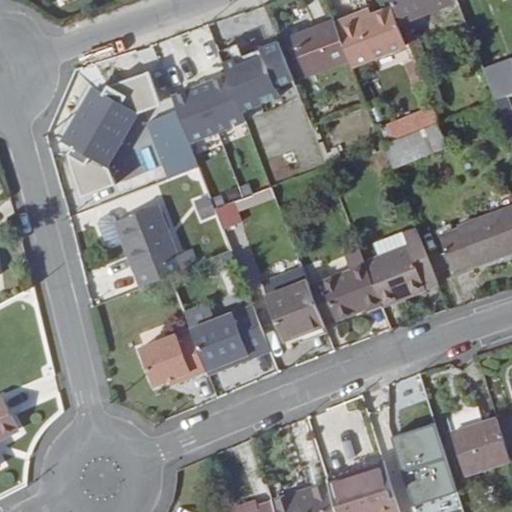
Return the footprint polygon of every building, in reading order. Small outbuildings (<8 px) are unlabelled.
[(458,0),(457,0),(393,0),(396,6),(402,22),(458,0)] [(355,66),(408,45),(393,7),(340,29),(352,59),(355,66)] [(340,29),(336,19),(294,36),(308,75),(352,59),(340,29)] [(297,84),(281,43),(246,57),(225,64),(229,75),(236,93),(244,111),(282,96),(279,91),(297,84)] [(241,46),(221,54),(225,64),(246,57),(241,46)] [(393,51),(376,60),(382,71),(399,63),(393,51)] [(124,84),(136,113),(162,103),(151,74),(124,84)] [(229,75),(174,95),(180,111),(192,142),(247,120),(244,111),(236,93),(229,75)] [(107,162),(136,113),(97,91),(69,139),(107,162)] [(307,110),(300,91),(293,93),(301,113),(307,110)] [(502,116),(497,101),(441,122),(407,135),(385,144),(395,167),(450,145),(449,140),(503,118),(502,116)] [(441,122),(436,110),(403,124),(407,135),(441,122)] [(192,142),(180,111),(150,123),(172,179),(201,167),(192,142)] [(511,112),(502,116),(503,118),(511,140),(511,112)] [(324,141),(320,143),(329,166),(338,162),(333,151),(328,152),(324,141)] [(202,169),(206,178),(212,176),(208,166),(202,169)] [(273,188),(278,186),(275,179),(265,183),(267,190),(273,188)] [(237,202),(255,195),(251,184),(213,198),(218,210),(228,206),(232,204),(237,202)] [(202,219),(215,214),(208,195),(194,200),(202,219)] [(237,202),(232,204),(240,224),(244,222),(237,202)] [(228,206),(218,210),(225,229),(240,224),(232,204),(228,206)] [(146,287),(184,271),(179,256),(159,205),(120,221),(128,241),(146,287)] [(511,253),(511,206),(459,227),(460,228),(441,235),(455,272),(473,265),(475,268),(511,253)] [(128,241),(120,221),(118,217),(113,215),(103,219),(101,224),(109,244),(115,246),(128,241)] [(382,301),(384,305),(440,284),(418,228),(405,233),(410,245),(367,262),(382,301)] [(367,262),(359,243),(344,248),(352,270),(311,286),(326,323),(382,301),(367,262)] [(194,251),(179,256),(184,271),(200,265),(194,251)] [(263,283),(268,296),(308,279),(304,267),(263,283)] [(311,286),(308,279),(268,296),(266,296),(282,341),(326,325),(326,323),(311,286)] [(212,302),(184,311),(188,324),(216,315),(212,302)] [(210,375),(226,368),(225,364),(270,346),(254,303),(192,329),(194,333),(210,375)] [(326,325),(282,341),(285,348),(329,332),(326,325)] [(179,382),(209,370),(194,333),(180,339),(179,334),(141,349),(155,386),(177,377),(179,382)] [(226,368),(271,349),(270,346),(225,364),(226,368)] [(448,456),(429,396),(372,415),(385,453),(429,438),(436,460),(448,456)] [(0,404),(0,436),(19,427),(6,401),(0,404)] [(511,459),(511,454),(500,417),(454,431),(468,474),(511,459)] [(402,511),(403,511),(387,462),(330,480),(330,482),(340,511),(402,511)] [(340,511),(330,482),(274,501),(277,511),(340,511)] [(277,511),(274,501),(261,505),(259,498),(241,504),(243,510),(238,511),(277,511)]
